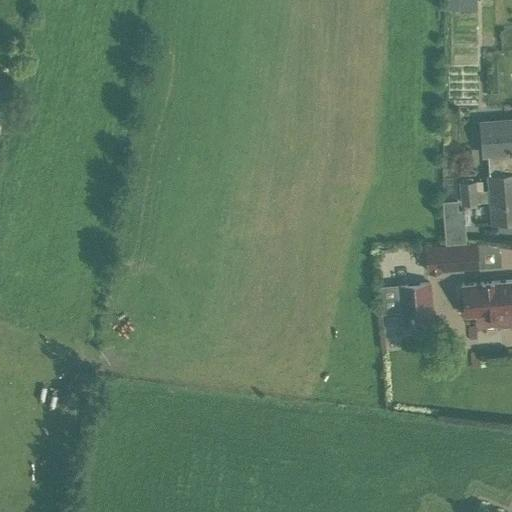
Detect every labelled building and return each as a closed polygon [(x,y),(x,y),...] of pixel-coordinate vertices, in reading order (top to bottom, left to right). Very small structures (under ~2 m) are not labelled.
[(444,0),(445,8),(457,8),(477,8),(476,0),(444,0)] [(0,128),(10,89),(0,86),(0,128)] [(511,119),(481,122),(483,153),(487,153),(489,174),(488,175),(489,190),(482,190),(481,180),(460,182),(462,203),(476,202),(475,200),(489,199),(491,222),(511,220),(511,119)] [(458,208),(457,198),(442,200),(445,243),(466,241),(464,208),(458,208)] [(427,265),(478,261),(477,242),(425,246),(427,265)] [(463,315),(511,310),(511,279),(461,284),(463,315)] [(399,325),(434,322),(430,280),(396,283),(399,325)]
